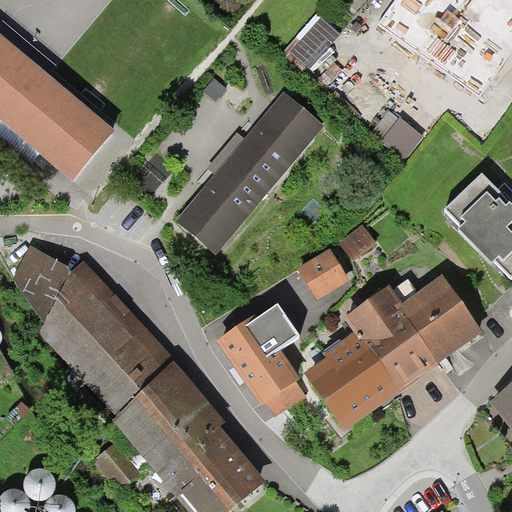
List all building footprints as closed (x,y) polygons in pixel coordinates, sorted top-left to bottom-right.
[(481,96),(511,53),(511,0),(395,0),(379,23),(481,96)] [(322,17),(292,53),(311,69),(341,33),(322,17)] [(0,114),(72,176),(112,128),(0,33),(0,114)] [(324,124),(284,91),(177,219),(218,253),(324,124)] [(407,159),(425,136),(390,109),(373,132),(407,159)] [(511,200),(484,173),(448,208),(461,222),(456,226),(492,262),(497,257),(511,272),(511,200)] [(363,227),(340,245),(354,263),(376,245),(363,227)] [(190,511),(223,511),(261,481),(216,429),(223,424),(174,364),(84,266),(71,272),(35,250),(18,283),(44,300),(34,329),(114,415),(190,511)] [(350,282),(331,252),(299,271),(308,286),(317,302),(350,282)] [(345,430),(482,337),(442,278),(401,306),(389,288),(343,319),(354,335),(324,356),(327,360),(307,374),(345,430)] [(281,352),(299,339),(278,308),(250,327),(248,324),(219,344),(240,374),(262,406),(266,403),(276,417),(304,397),(294,383),(299,379),(281,352)] [(511,388),(492,404),(511,428),(511,388)] [(71,511),(66,480),(0,490),(0,494),(2,511),(71,511)]
